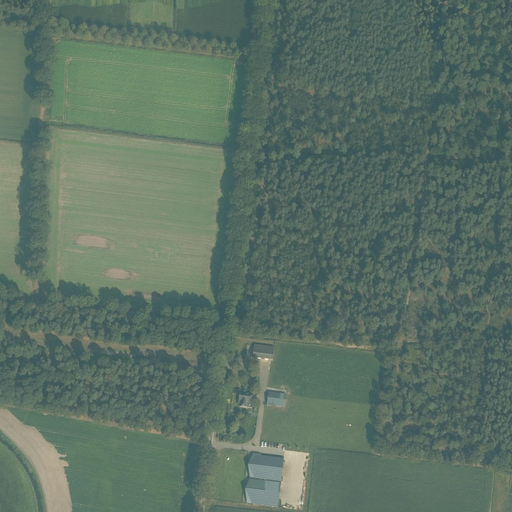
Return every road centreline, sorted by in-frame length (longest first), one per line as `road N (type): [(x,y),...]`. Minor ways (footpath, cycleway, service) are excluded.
road 1 (unclassified): [(225,327),(266,0)]
road 2 (track): [(36,304),(46,30)]
road 3 (track): [(511,164),(375,156),(245,167)]
road 4 (track): [(260,56),(0,24)]
road 5 (unclassified): [(0,300),(225,327)]
road 6 (unclassified): [(202,511),(225,327)]
